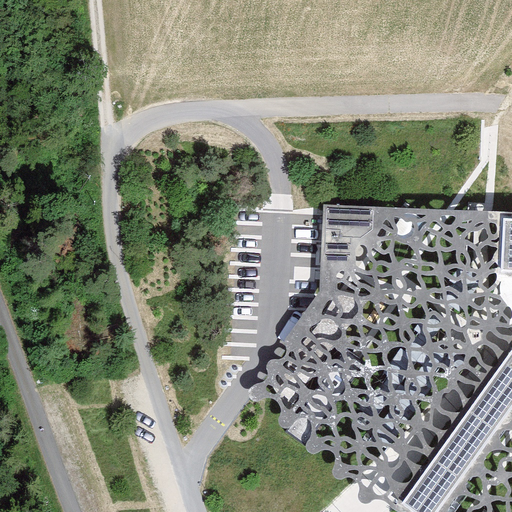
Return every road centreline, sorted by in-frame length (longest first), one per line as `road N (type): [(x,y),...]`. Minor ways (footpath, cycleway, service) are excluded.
road 1 (track): [(0,307),(74,511)]
road 2 (track): [(97,0),(110,147)]
